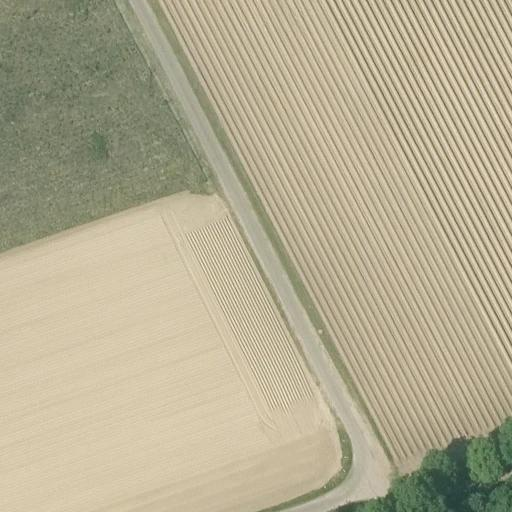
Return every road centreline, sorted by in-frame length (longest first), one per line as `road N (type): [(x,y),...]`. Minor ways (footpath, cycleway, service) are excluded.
road 1 (unclassified): [(384,492),(136,0)]
road 2 (unclassified): [(384,492),(411,505),(511,465)]
